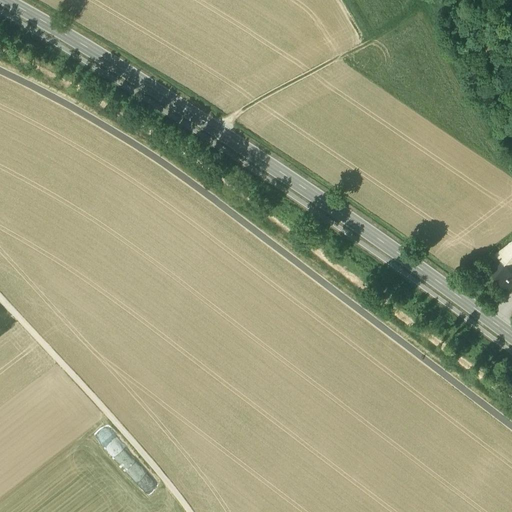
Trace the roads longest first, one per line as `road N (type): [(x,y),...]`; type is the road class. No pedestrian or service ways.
road 1 (secondary): [(511,336),(262,159),(5,0)]
road 2 (track): [(189,511),(0,299)]
road 3 (track): [(214,128),(432,4)]
road 4 (track): [(511,163),(444,49),(431,0)]
